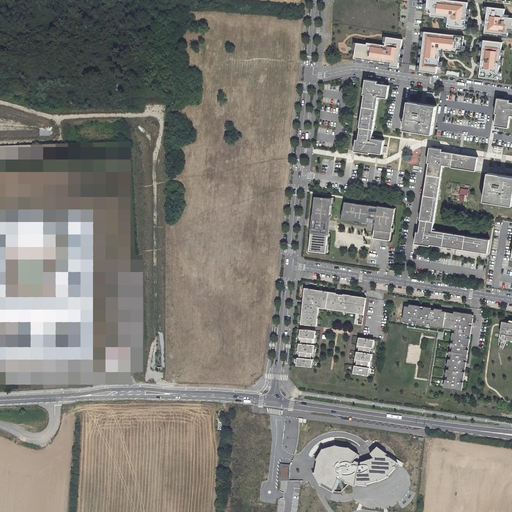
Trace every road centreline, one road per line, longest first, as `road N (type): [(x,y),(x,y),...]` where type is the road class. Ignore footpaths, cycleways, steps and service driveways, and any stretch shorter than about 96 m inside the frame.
road 1 (unknown): [(306,86),(157,66),(149,106),(114,114),(0,90)]
road 2 (tertiary): [(280,401),(511,434)]
road 3 (residential): [(297,174),(417,192),(402,283)]
road 4 (residential): [(308,73),(354,69),(511,92)]
road 5 (tertiary): [(64,397),(199,395)]
road 6 (tertiary): [(273,400),(287,266)]
road 7 (unknown): [(132,332),(128,266),(118,282),(123,331)]
